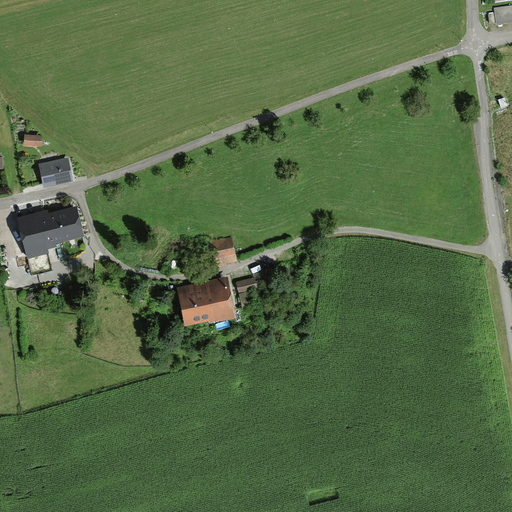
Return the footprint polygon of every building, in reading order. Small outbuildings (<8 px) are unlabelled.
[(498,25),(511,22),(511,5),(496,7),(498,25)] [(23,134),(22,143),(38,144),(39,135),(23,134)] [(65,158),(38,164),(41,181),(68,176),(65,158)] [(78,234),(71,206),(16,219),(25,253),(53,246),(52,240),(78,234)] [(234,259),(230,239),(203,246),(208,266),(234,259)] [(252,278),(234,283),(236,291),(254,287),(252,278)] [(223,280),(177,291),(184,323),(231,312),(223,280)]
